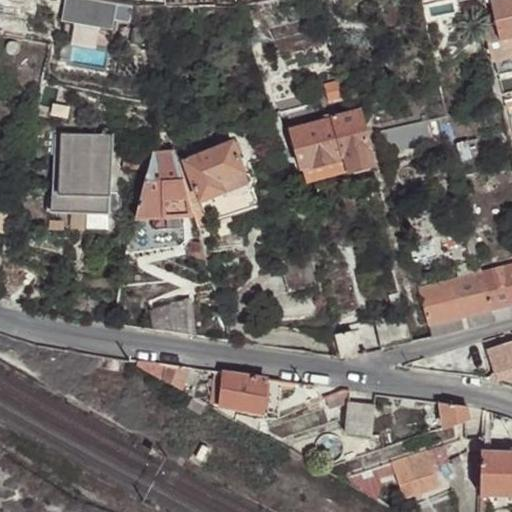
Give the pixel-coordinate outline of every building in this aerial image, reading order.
[(0,0),(0,8),(29,12),(30,0),(0,0)] [(110,28),(113,3),(94,0),(65,0),(63,22),(110,28)] [(511,0),(501,0),(490,3),(496,27),(482,30),(491,67),(511,62),(511,0)] [(128,6),(113,3),(115,19),(129,19),(128,6)] [(236,18),(234,4),(194,5),(201,26),(236,18)] [(347,168),(373,161),(359,108),(291,128),(302,167),(344,155),(347,168)] [(50,159),(56,160),(65,159),(66,140),(50,140),(50,159)] [(66,140),(65,159),(101,160),(101,140),(66,140)] [(231,142),(201,154),(184,161),(200,200),(223,190),(219,181),(244,172),(231,142)] [(176,153),(178,163),(184,161),(201,154),(196,145),(176,153)] [(122,167),(147,171),(151,157),(126,152),(122,167)] [(147,174),(180,169),(178,163),(176,153),(151,157),(147,171),(147,174)] [(344,155),(302,167),(305,181),(347,168),(344,155)] [(65,159),(56,160),(55,200),(101,200),(101,160),(65,159)] [(192,216),(195,228),(208,223),(200,200),(184,161),(178,163),(180,169),(192,216)] [(136,219),(192,216),(180,169),(147,174),(136,219)] [(258,208),(244,172),(219,181),(223,190),(200,200),(208,223),(258,208)] [(102,217),(101,200),(55,200),(43,199),(44,217),(102,217)] [(129,251),(199,243),(195,228),(192,216),(136,219),(129,251)] [(313,286),(306,256),(278,264),(285,294),(313,286)] [(0,294),(12,266),(3,262),(0,274),(0,294)] [(419,287),(429,325),(448,321),(511,305),(511,264),(475,273),(419,287)] [(0,294),(0,298),(15,305),(38,278),(12,266),(0,294)] [(417,281),(419,287),(475,273),(473,267),(417,281)] [(393,314),(403,311),(398,292),(388,295),(393,314)] [(165,333),(203,339),(192,293),(154,314),(165,333)] [(452,332),(511,316),(511,305),(448,321),(452,332)] [(381,350),(412,343),(403,311),(393,314),(373,319),(381,350)] [(432,338),(452,332),(448,321),(429,325),(432,338)] [(339,359),(356,355),(350,331),(334,335),(339,359)] [(498,378),(511,382),(511,341),(491,348),(488,349),(498,378)] [(127,360),(87,353),(85,369),(125,375),(127,360)] [(136,367),(180,390),(187,376),(190,368),(136,361),(136,367)] [(214,372),(209,407),(220,407),(223,382),(225,374),(214,372)] [(264,379),(225,374),(223,382),(220,407),(260,413),(264,379)] [(332,394),(322,398),(326,408),(336,404),(332,394)] [(199,418),(206,405),(192,397),(184,410),(199,418)] [(435,402),(428,401),(427,410),(434,411),(435,402)] [(372,410),(373,405),(348,402),(343,433),(369,436),(373,416),(372,410)] [(465,407),(440,403),(444,429),(468,420),(465,407)] [(388,406),(372,410),(373,416),(390,412),(388,406)] [(426,451),(390,462),(394,475),(404,501),(440,490),(426,451)] [(511,452),(482,451),(480,495),(486,496),(511,495),(511,452)] [(338,480),(358,492),(361,486),(394,475),(390,462),(338,480)]
